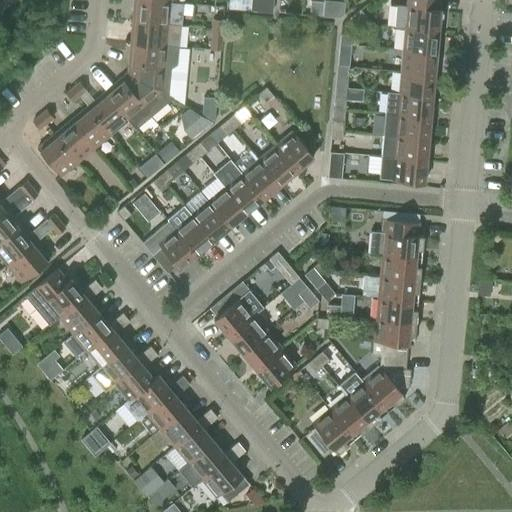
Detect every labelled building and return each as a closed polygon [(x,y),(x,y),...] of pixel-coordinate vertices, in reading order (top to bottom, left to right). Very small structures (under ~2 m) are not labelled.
[(142,0),(133,0),(132,20),(181,24),(183,4),(171,3),(142,0)] [(228,0),(228,9),(272,10),(272,0),(228,0)] [(438,31),(440,9),(441,0),(407,0),(407,6),(397,5),(394,27),(405,28),(438,31)] [(360,9),(353,15),(360,24),(367,18),(360,9)] [(213,27),(222,28),(223,20),(213,19),(213,27)] [(132,20),(130,41),(178,46),(181,24),(132,20)] [(222,28),(213,27),(210,49),(220,50),(222,28)] [(405,28),(403,50),(436,53),(438,31),(405,28)] [(340,44),(351,45),(352,36),(341,35),(340,44)] [(130,41),(127,72),(139,78),(168,95),(170,68),(177,64),(178,46),(130,41)] [(340,44),(338,65),(349,66),(351,45),(340,44)] [(434,74),(436,53),(403,50),(401,71),(434,74)] [(338,65),(336,87),(347,88),(348,79),(349,66),(338,65)] [(432,96),(434,74),(401,71),(399,93),(432,96)] [(127,73),(104,92),(128,120),(136,130),(173,98),(168,95),(139,78),(127,72),(127,73)] [(79,82),(73,87),(79,95),(86,90),(79,82)] [(71,102),(79,95),(73,87),(65,94),(71,102)] [(266,87),(259,93),(266,102),(273,96),(266,87)] [(347,88),(336,87),(335,96),(346,97),(347,88)] [(112,134),(128,120),(104,92),(88,105),(112,134)] [(430,117),(432,96),(399,93),(387,92),(385,113),(430,117)] [(95,147),(112,134),(88,105),(71,119),(95,147)] [(190,134),(192,140),(213,123),(189,109),(182,114),(194,130),(190,134)] [(46,110),(39,115),(46,123),(52,118),(46,110)] [(428,139),(430,117),(385,113),(383,134),(428,139)] [(39,129),(46,123),(39,115),(32,121),(39,129)] [(226,120),(233,129),(240,123),(233,115),(226,120)] [(71,119),(55,133),(79,161),(95,147),(71,119)] [(233,129),(226,120),(219,126),(226,135),(233,129)] [(332,130),(343,131),(344,122),(333,121),(332,130)] [(343,131),(332,130),(331,139),(342,140),(343,131)] [(291,131),(274,145),(296,171),(313,157),(291,131)] [(60,176),(79,161),(55,133),(37,148),(60,176)] [(383,134),(381,156),(426,160),(428,139),(383,134)] [(193,148),(200,157),(207,151),(200,142),(193,148)] [(274,145),(258,159),(279,185),(296,171),(274,145)] [(200,157),(193,148),(186,154),(193,163),(200,157)] [(328,164),(327,173),(327,178),(342,179),(344,154),(329,152),(328,164)] [(424,183),(426,160),(381,156),(379,179),(424,183)] [(263,198),(279,185),(258,159),(241,173),(263,198)] [(159,176),(167,184),(174,178),(166,170),(159,176)] [(241,173),(225,186),(246,212),(263,198),(241,173)] [(167,184),(159,176),(152,182),(159,190),(167,184)] [(18,188),(24,195),(32,188),(26,181),(18,188)] [(230,226),(246,212),(225,186),(208,200),(230,226)] [(37,195),(32,188),(24,195),(30,201),(37,195)] [(142,191),(129,203),(148,223),(161,212),(142,191)] [(208,200),(192,214),(213,240),(230,226),(208,200)] [(131,214),(123,206),(116,212),(123,220),(131,214)] [(0,214),(0,242),(21,225),(7,209),(0,214)] [(197,254),(213,240),(192,214),(175,228),(197,254)] [(35,242),(52,228),(51,228),(59,221),(53,215),(47,220),(46,219),(29,234),(21,225),(0,242),(0,256),(7,265),(35,242)] [(382,219),(381,232),(371,231),(369,254),(382,255),(382,254),(415,257),(416,249),(422,249),(423,236),(417,235),(419,222),(382,219)] [(65,228),(59,221),(51,228),(52,228),(57,235),(65,228)] [(179,268),(197,254),(175,228),(174,228),(168,221),(142,242),(167,273),(176,265),(179,268)] [(49,259),(35,242),(7,265),(21,282),(49,259)] [(274,266),(283,259),(277,251),(268,259),(274,266)] [(382,255),(380,276),(419,279),(421,266),(415,266),(415,257),(382,254),(382,255)] [(274,266),(268,259),(261,265),(267,272),(274,266)] [(289,284),(298,277),(286,263),(278,270),(289,284)] [(309,281),(318,274),(313,267),(304,274),(309,281)] [(49,325),(59,317),(85,295),(88,300),(95,294),(88,285),(81,291),(70,278),(67,281),(57,269),(25,295),(49,325)] [(318,274),(309,281),(316,288),(324,281),(318,274)] [(380,276),(378,297),(411,300),(412,292),(418,292),(419,279),(380,276)] [(95,279),(88,285),(95,294),(102,288),(95,279)] [(302,299),(311,292),(306,286),(298,294),(302,299)] [(311,292),(302,299),(309,308),(318,301),(311,292)] [(59,317),(73,333),(98,312),(88,300),(85,295),(59,317)] [(213,319),(227,336),(253,314),(239,297),(213,319)] [(378,297),(376,319),(415,322),(417,309),(411,309),(411,300),(378,297)] [(329,305),(328,314),(339,315),(340,306),(329,305)] [(73,333),(86,350),(112,329),(116,333),(122,327),(115,319),(108,324),(98,312),(73,333)] [(122,313),(115,319),(122,327),(129,321),(122,313)] [(227,336),(240,351),(266,330),(253,314),(227,336)] [(327,328),(328,319),(317,318),(316,327),(327,328)] [(414,335),(415,322),(376,319),(374,340),(373,340),(372,353),(380,354),(380,353),(406,356),(408,335),(414,335)] [(0,341),(12,353),(21,345),(3,327),(0,330),(0,341)] [(86,350),(100,366),(100,367),(126,345),(116,333),(112,329),(86,350)] [(281,347),(266,330),(240,351),(255,368),(281,347)] [(100,366),(91,374),(106,392),(115,384),(114,383),(140,362),(143,366),(150,360),(143,352),(136,357),(126,345),(100,367),(100,366)] [(150,346),(143,352),(150,360),(157,355),(150,346)] [(281,347),(255,368),(270,386),(295,365),(281,347)] [(53,350),(36,363),(42,370),(58,356),(53,350)] [(314,357),(321,366),(329,360),(321,351),(314,357)] [(405,369),(406,356),(380,353),(380,354),(379,366),(361,381),(383,407),(390,401),(394,406),(405,397),(401,393),(409,386),(410,369),(405,369)] [(321,366),(314,357),(307,363),(315,371),(321,366)] [(153,378),(143,366),(140,362),(114,383),(115,384),(128,401),(133,397),(132,396),(153,378)] [(176,396),(182,390),(175,381),(168,387),(158,374),(153,378),(132,396),(133,397),(128,401),(124,404),(138,421),(147,414),(146,413),(172,391),(176,396)] [(182,375),(175,381),(182,390),(189,384),(182,375)] [(361,381),(345,395),(370,426),(381,417),(377,412),(383,407),(361,381)] [(147,414),(160,429),(186,408),(176,396),(172,391),(146,413),(147,414)] [(345,395),(328,409),(350,435),(357,429),(361,433),(370,426),(345,395)] [(203,429),(210,423),(203,415),(196,420),(186,408),(160,429),(174,446),(200,424),(203,429)] [(210,409),(203,415),(210,423),(217,417),(210,409)] [(344,440),(350,435),(328,409),(311,422),(315,427),(305,435),(323,457),(333,449),(337,453),(348,444),(344,440)] [(174,446),(187,462),(188,463),(213,441),(203,429),(200,424),(174,446)] [(105,434),(88,446),(96,456),(112,443),(105,434)] [(231,462),(238,456),(230,448),(224,453),(213,441),(188,463),(187,462),(178,470),(192,487),(201,479),(227,458),(231,462)] [(237,442),(230,448),(238,456),(245,451),(237,442)] [(242,475),(231,462),(227,458),(201,479),(216,496),(220,493),(227,502),(249,483),(242,475)] [(134,480),(148,497),(165,482),(152,466),(134,480)] [(156,490),(148,497),(156,507),(164,499),(156,490)]
